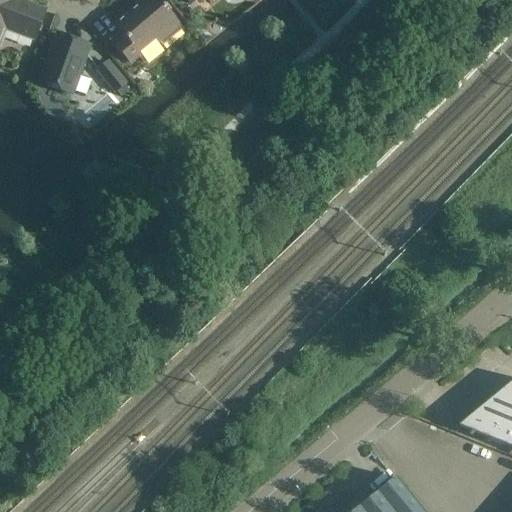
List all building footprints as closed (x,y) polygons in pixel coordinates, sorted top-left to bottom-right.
[(0,0),(0,42),(4,30),(34,41),(40,27),(44,14),(41,13),(22,6),(15,3),(16,0),(0,0)] [(158,0),(146,0),(138,7),(115,26),(120,33),(115,37),(109,42),(128,64),(138,56),(147,67),(164,53),(161,49),(184,30),(158,0)] [(186,0),(200,15),(205,15),(210,15),(216,9),(218,4),(218,0),(186,0)] [(39,85),(70,97),(71,92),(76,92),(80,81),(77,78),(86,56),(89,48),(58,36),(49,57),(47,62),(39,85)] [(97,70),(95,72),(114,95),(127,84),(108,62),(108,61),(97,70)] [(460,427),(459,428),(511,449),(511,383),(511,385),(497,397),(494,399),(492,400),(493,401),(488,413),(487,413),(486,415),(478,412),(477,413),(476,414),(477,414),(472,427),(471,426),(470,430),(469,431),(460,427)] [(390,511),(419,511),(421,511),(395,479),(393,480),(394,481),(377,494),(377,493),(376,494),(377,495),(390,511)] [(390,511),(377,495),(359,509),(360,511),(390,511)]
